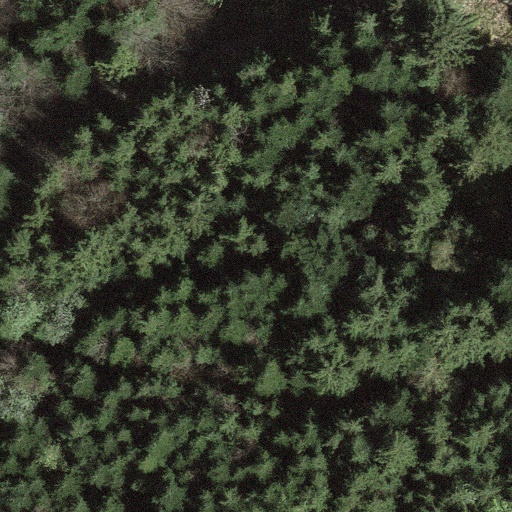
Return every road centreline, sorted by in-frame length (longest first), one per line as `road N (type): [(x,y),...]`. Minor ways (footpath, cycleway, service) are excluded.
road 1 (track): [(511,375),(352,405),(261,400),(0,351)]
road 2 (track): [(0,144),(230,33)]
road 3 (track): [(0,265),(56,117)]
